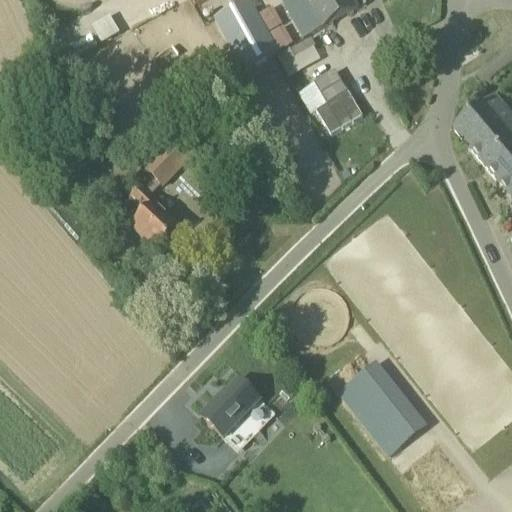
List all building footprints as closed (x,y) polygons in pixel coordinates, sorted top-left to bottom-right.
[(242,77),(282,55),(250,0),(248,0),(212,21),(242,77)] [(279,0),(303,43),(358,12),(352,0),(279,0)] [(95,42),(116,33),(109,16),(88,25),(95,42)] [(171,47),(151,58),(158,73),(179,62),(171,47)] [(316,119),(331,147),(362,130),(336,79),(313,91),(325,114),(316,119)] [(511,201),(511,138),(485,106),(454,131),(511,201)] [(210,139),(226,154),(235,144),(220,129),(210,139)] [(127,238),(134,232),(158,256),(160,253),(164,253),(168,249),(168,245),(179,234),(166,220),(169,217),(150,200),(159,190),(161,192),(192,159),(174,142),(143,175),(148,180),(139,189),(140,191),(117,216),(110,223),(127,238)] [(223,441),(260,403),(239,383),(219,404),(217,402),(200,419),(223,441)] [(346,391),(339,396),(390,461),(397,455),(346,391)] [(226,511),(213,494),(189,511),(226,511)]
